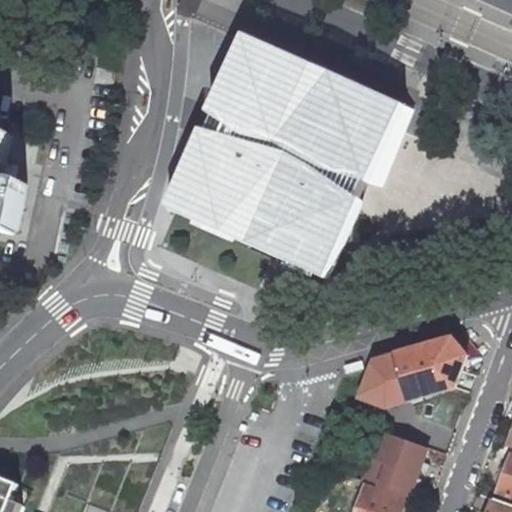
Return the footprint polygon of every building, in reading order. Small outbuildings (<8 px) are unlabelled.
[(408,105),(245,32),(167,209),(175,213),(273,257),(289,264),(301,269),(329,281),(361,209),(408,105)] [(0,128),(0,221),(14,224),(24,180),(10,177),(13,162),(5,161),(10,131),(7,130),(0,128)] [(399,359),(413,410),(462,396),(473,361),(459,341),(399,359)] [(413,410),(399,359),(373,365),(372,368),(358,403),(388,416),(413,410)] [(432,451),(387,434),(377,463),(386,467),(378,489),(410,500),(413,501),(432,451)] [(511,453),(510,453),(496,490),(511,496),(511,453)] [(4,481),(0,481),(0,511),(7,511),(19,487),(4,481)] [(405,511),(410,500),(378,489),(365,484),(355,511),(405,511)] [(511,511),(511,504),(493,498),(487,511),(511,511)]
